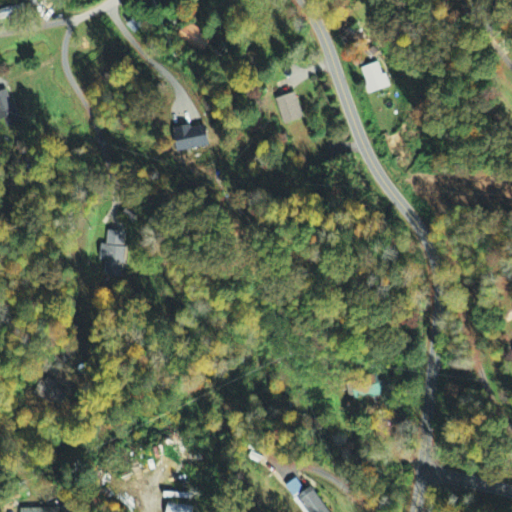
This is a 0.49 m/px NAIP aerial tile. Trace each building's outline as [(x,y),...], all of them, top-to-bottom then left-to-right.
[(213,37),(185,25),(177,41),(205,54),(213,37)] [(388,89),(379,63),(360,70),(370,96),(388,89)] [(8,129),(20,124),(7,91),(0,93),(0,121),(0,123),(5,121),(8,129)] [(304,119),(295,94),(275,101),(283,127),(304,119)] [(214,151),(211,128),(179,132),(182,155),(214,151)] [(127,234),(107,232),(105,246),(100,245),(99,262),(104,262),(103,276),(122,278),(127,234)] [(68,391),(41,378),(33,397),(60,409),(68,391)] [(386,395),(383,379),(347,386),(350,402),(386,395)] [(285,485),(289,497),(302,492),(298,480),(285,485)] [(306,511),(328,511),(311,488),(297,498),(306,511)] [(167,511),(194,511),(195,507),(169,503),(167,511)]
